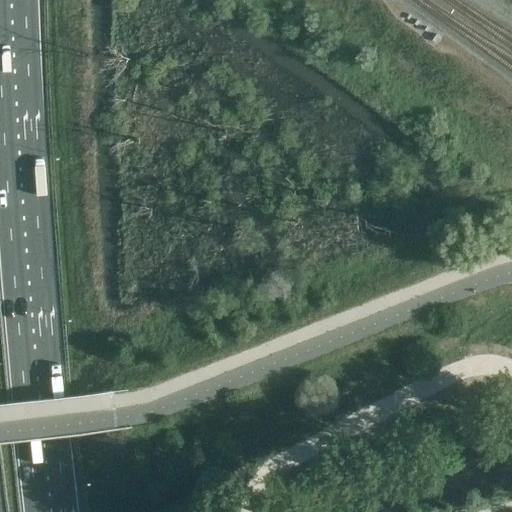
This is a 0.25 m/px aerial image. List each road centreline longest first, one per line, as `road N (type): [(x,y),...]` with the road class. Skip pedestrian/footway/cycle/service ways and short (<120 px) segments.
road 1 (motorway): [(51,511),(17,155),(11,0)]
road 2 (unclassified): [(250,511),(258,484),(288,459),(471,366),(511,367)]
